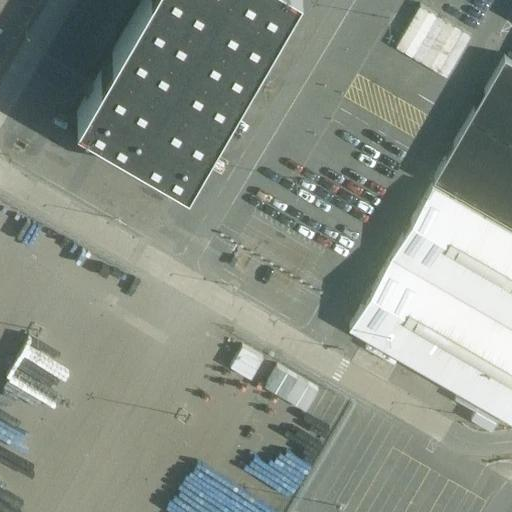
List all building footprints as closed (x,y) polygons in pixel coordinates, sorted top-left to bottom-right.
[(313,0),(159,0),(87,120),(201,188),(313,0)] [(418,3),(396,46),(448,73),(470,30),(418,3)] [(511,58),(507,55),(436,181),(511,224),(511,58)] [(511,224),(436,181),(349,328),(511,422),(511,224)] [(218,266),(299,303),(324,249),(243,212),(218,266)]
